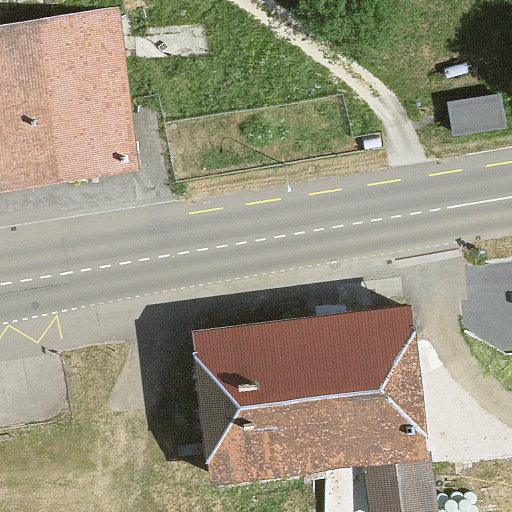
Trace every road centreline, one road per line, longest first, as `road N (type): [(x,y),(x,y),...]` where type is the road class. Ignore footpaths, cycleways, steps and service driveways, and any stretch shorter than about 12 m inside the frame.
road 1 (primary): [(511,195),(0,283)]
road 2 (track): [(422,211),(456,337),(511,384)]
